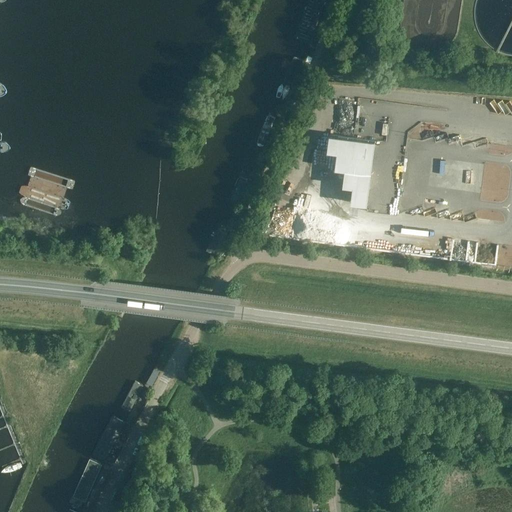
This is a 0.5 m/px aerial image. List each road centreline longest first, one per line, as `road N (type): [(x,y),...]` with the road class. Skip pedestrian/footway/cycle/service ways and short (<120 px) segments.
road 1 (unclassified): [(96,511),(197,321),(237,265),(258,256),(511,289)]
road 2 (primary): [(511,347),(101,294)]
